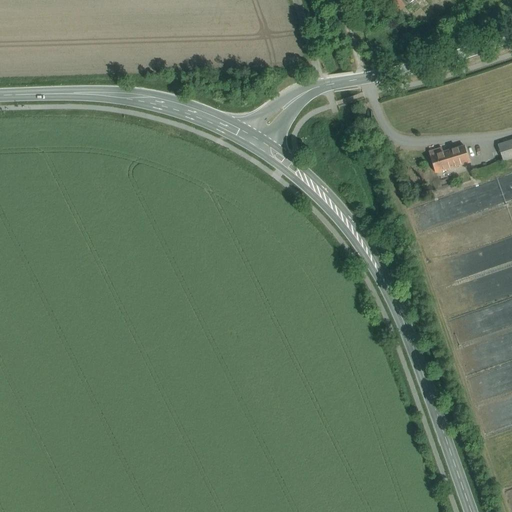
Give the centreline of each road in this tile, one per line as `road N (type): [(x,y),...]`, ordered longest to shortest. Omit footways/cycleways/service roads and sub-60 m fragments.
road 1 (secondary): [(473,511),(382,272),(330,201),(257,143)]
road 2 (secondary): [(257,143),(127,96),(0,96)]
road 3 (tertiary): [(324,84),(426,66),(511,39)]
